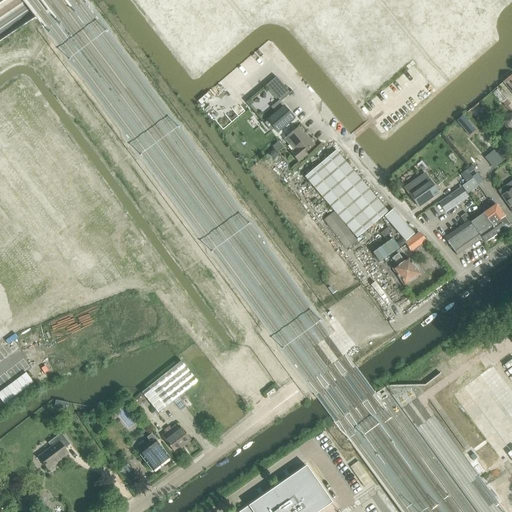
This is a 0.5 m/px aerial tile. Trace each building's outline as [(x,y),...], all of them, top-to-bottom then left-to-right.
[(511,74),(503,82),(508,87),(511,92),(511,74)] [(276,77),(246,103),(269,130),(272,127),(277,133),(294,119),(288,112),(287,114),(286,114),(287,113),(284,108),(280,102),(290,94),(276,78),(276,77)] [(471,109),(471,110),(479,119),(486,114),(477,104),(471,109)] [(456,121),(469,136),(476,131),(462,116),(456,121)] [(298,128),(284,139),(289,145),(291,143),(296,149),(291,153),(299,162),(307,155),(305,153),(314,146),(298,128)] [(336,151),(305,177),(357,238),(388,212),(391,209),(390,208),(386,211),(336,151)] [(503,160),(495,151),(491,154),(498,162),(499,163),(502,161),(503,160)] [(466,183),(472,178),(466,170),(460,175),(466,183)] [(425,174),(405,188),(418,207),(438,193),(425,174)] [(468,194),(478,186),(478,185),(473,179),(463,186),(462,187),(467,194),(468,194)] [(511,182),(499,192),(502,196),(511,210),(511,182)] [(462,188),(439,203),(445,211),(446,213),(454,207),(468,198),(462,188)] [(483,214),(498,234),(501,232),(505,231),(508,229),(510,226),(510,225),(496,205),(483,214)] [(414,234),(393,209),(384,217),(406,242),(414,234)] [(355,240),(339,219),(334,212),(324,220),(345,248),(355,240)] [(467,214),(461,217),(466,224),(469,221),(471,220),(467,214)] [(474,238),(477,242),(482,238),(485,243),(498,234),(483,214),(470,223),(469,221),(466,224),(465,224),(468,229),(473,225),(479,235),(474,238)] [(468,229),(465,224),(445,238),(457,256),(477,242),(474,238),(479,235),(473,225),(468,229)] [(385,239),(392,233),(388,228),(381,234),(385,239)] [(398,267),(394,270),(404,284),(418,275),(416,271),(417,270),(412,262),(410,263),(408,260),(404,262),(399,254),(392,258),(398,267)] [(180,361),(141,392),(157,413),(197,382),(180,361)] [(141,393),(132,401),(136,406),(145,399),(141,393)] [(186,407),(179,399),(175,403),(181,411),(186,407)] [(113,412),(110,415),(115,421),(118,419),(113,412)] [(181,449),(185,446),(192,441),(181,428),(179,430),(176,425),(171,429),(169,427),(164,430),(166,433),(161,437),(173,452),(179,447),(181,449)] [(52,447),(39,457),(49,470),(57,463),(57,462),(68,454),(64,449),(70,445),(61,433),(49,443),(52,447)] [(151,443),(139,452),(141,455),(140,456),(152,471),(161,465),(162,464),(169,458),(157,442),(158,442),(151,434),(147,438),(151,443)] [(128,465),(119,471),(123,476),(131,469),(128,465)] [(287,480),(239,511),(319,511),(332,504),(307,466),(292,476),(295,480),(290,484),(287,480)] [(35,498),(35,501),(37,504),(40,504),(42,502),(43,499),(41,497),(38,496),(35,498)]
